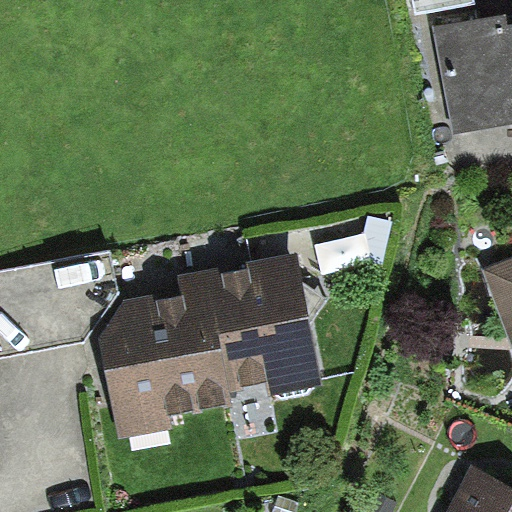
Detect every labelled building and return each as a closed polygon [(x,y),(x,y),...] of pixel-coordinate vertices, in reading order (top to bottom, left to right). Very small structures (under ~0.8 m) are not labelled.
[(456,126),(511,113),(511,12),(434,31),(456,126)] [(291,255),(201,273),(228,406),(319,388),(291,255)] [(511,361),(511,255),(480,270),(511,361)] [(119,428),(228,406),(201,273),(92,295),(119,428)] [(511,511),(511,497),(477,480),(460,511),(511,511)]
